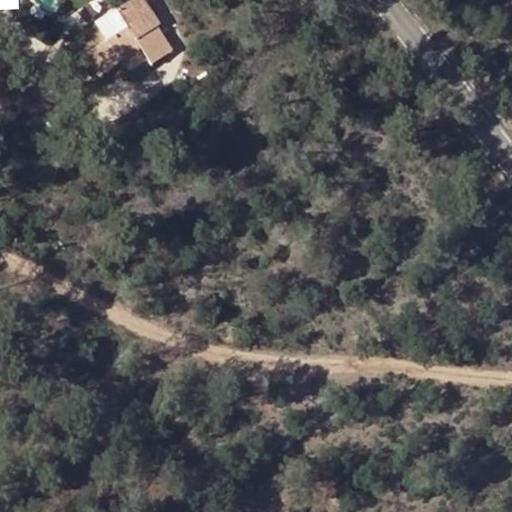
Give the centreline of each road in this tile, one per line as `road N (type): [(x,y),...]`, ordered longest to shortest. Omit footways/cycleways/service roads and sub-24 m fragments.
road 1 (track): [(0,256),(125,322),(255,362),(511,382)]
road 2 (tertiary): [(511,144),(385,0)]
